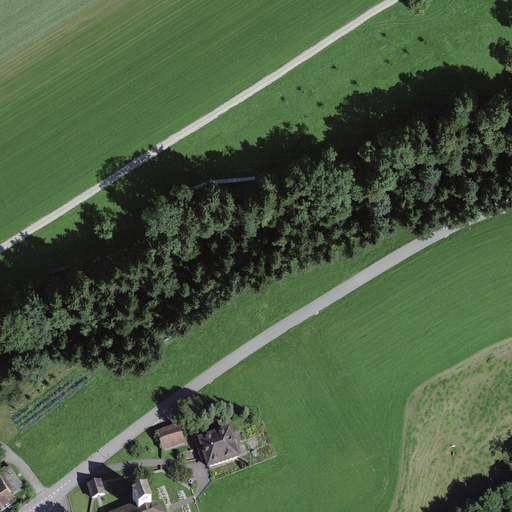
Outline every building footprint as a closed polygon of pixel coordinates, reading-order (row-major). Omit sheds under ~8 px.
[(157,433),(163,452),(186,445),(180,426),(157,433)] [(198,440),(208,471),(240,460),(231,430),(198,440)] [(239,442),(241,456),(248,455),(246,441),(239,442)] [(0,507),(21,494),(6,470),(0,474),(0,507)] [(102,482),(88,486),(93,500),(107,496),(102,482)] [(135,505),(116,511),(163,511),(160,504),(151,502),(148,492),(132,497),(135,505)]
